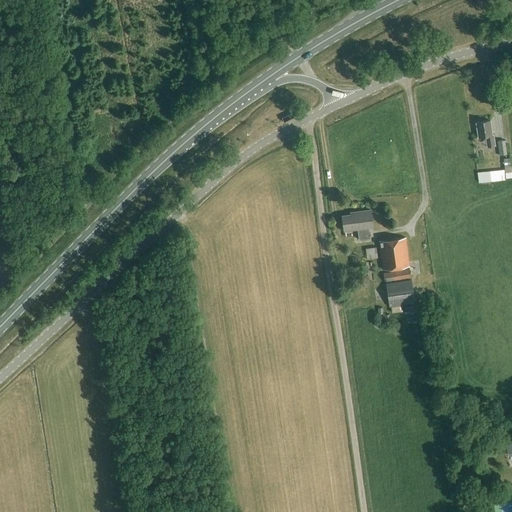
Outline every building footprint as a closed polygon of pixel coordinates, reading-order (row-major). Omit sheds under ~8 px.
[(490,120),(476,122),(478,136),(485,135),(487,146),(495,145),(493,135),(492,135),(490,120)] [(499,156),(507,155),(505,140),(497,142),(499,156)] [(510,158),(503,159),(504,170),(477,173),(478,183),(505,180),(505,179),(511,178),(510,158)] [(342,216),(344,231),(357,229),(359,239),(370,237),(368,228),(373,227),(371,210),(355,212),(356,214),(342,216)] [(405,238),(379,241),(382,268),(409,265),(405,238)] [(411,278),(409,269),(383,273),(384,282),(411,278)] [(411,280),(386,284),(389,307),(414,303),(411,280)] [(367,286),(346,286),(346,297),(367,297),(367,286)] [(417,323),(414,306),(403,308),(405,325),(417,323)]
